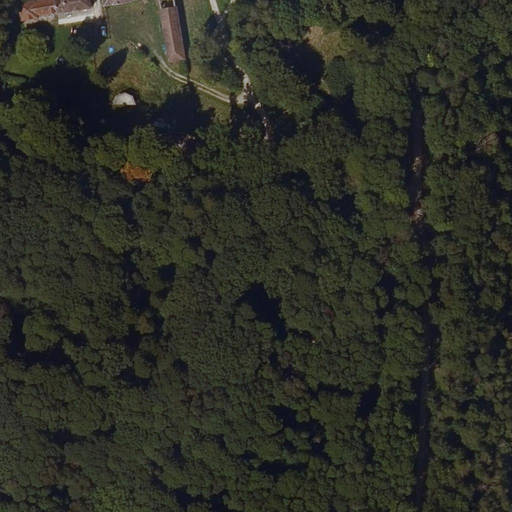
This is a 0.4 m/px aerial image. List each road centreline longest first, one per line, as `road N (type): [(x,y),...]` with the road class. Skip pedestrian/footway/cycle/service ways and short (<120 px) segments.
road 1 (unclassified): [(0,107),(38,104),(146,137),(298,160),(371,138),(413,87),(463,0)]
road 2 (track): [(122,511),(306,352),(363,219),(273,181),(265,160)]
road 3 (track): [(413,87),(436,258),(418,511)]
